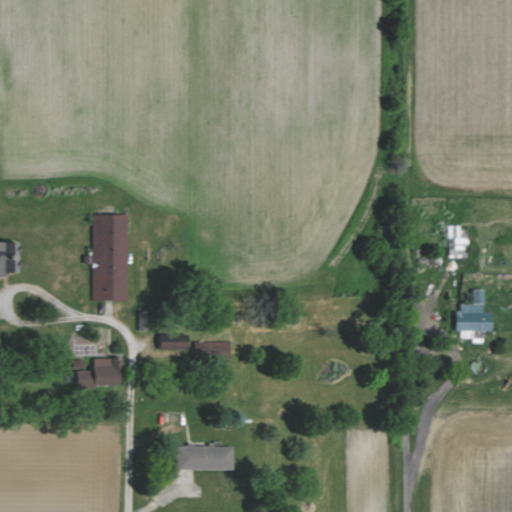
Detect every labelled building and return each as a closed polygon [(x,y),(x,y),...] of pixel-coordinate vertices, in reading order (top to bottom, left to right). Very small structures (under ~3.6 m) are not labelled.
[(91,300),(127,300),(127,215),(91,215),(91,300)] [(446,257),(464,257),(465,235),(458,235),(458,226),(447,225),(446,257)] [(0,274),(16,275),(17,242),(0,241),(0,274)] [(456,330),(492,331),(492,313),(482,312),(483,289),(473,289),(472,304),(457,303),(456,330)] [(159,351),(191,350),(191,362),(230,360),(229,341),(189,342),(189,341),(174,341),(174,334),(158,335),(159,351)] [(94,386),(121,385),(120,368),(110,369),(109,358),(92,359),(93,370),(77,371),(77,389),(94,389),(94,386)] [(176,470),(232,470),(232,446),(176,446),(176,470)]
